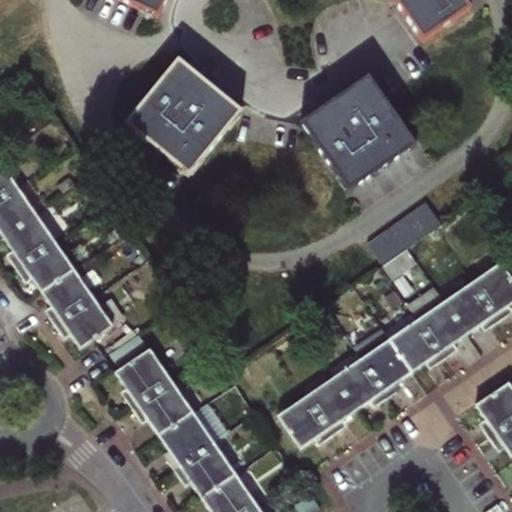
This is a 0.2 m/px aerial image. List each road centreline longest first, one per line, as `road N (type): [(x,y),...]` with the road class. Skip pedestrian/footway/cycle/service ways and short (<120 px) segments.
road 1 (residential): [(55,0),(80,93),(141,190),(182,230),(247,261),(305,256),(338,242),(484,137),(510,78),(499,0)]
road 2 (residential): [(460,511),(424,451),(428,421),(511,358)]
road 3 (residential): [(46,427),(107,475),(135,511)]
